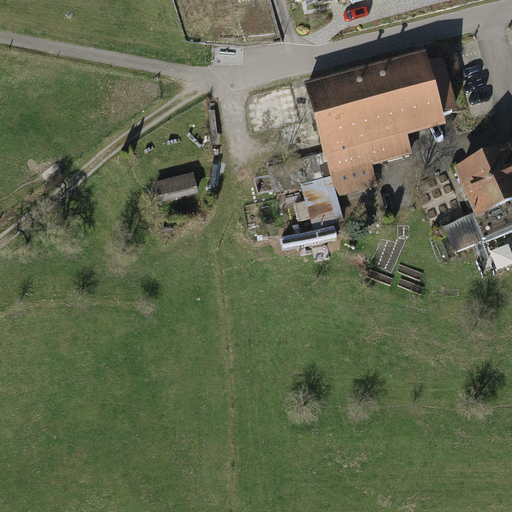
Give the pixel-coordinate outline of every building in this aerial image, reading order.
[(295,0),(298,10),(335,0),(295,0)] [(354,0),(358,12),(401,0),(354,0)] [(422,52),(307,84),(333,175),(340,200),(376,190),(371,170),(417,156),(412,139),(444,130),(422,52)] [(511,148),(509,142),(454,165),(475,216),(446,228),(459,259),(511,236),(511,148)] [(195,170),(157,181),(163,200),(201,189),(195,170)]
